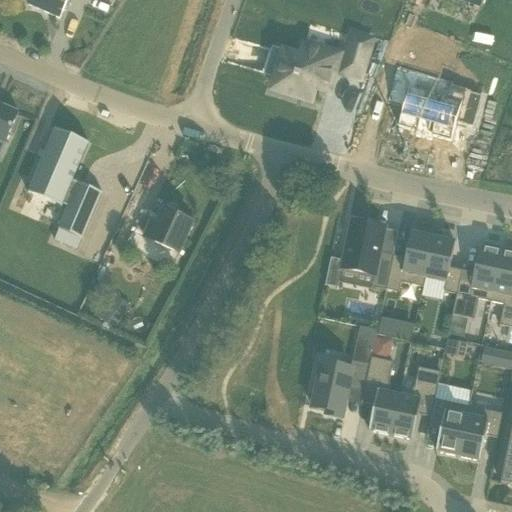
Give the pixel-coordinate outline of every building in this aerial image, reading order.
[(31,0),(29,6),(60,19),(67,0),(31,0)] [(456,0),(480,9),(483,0),(456,0)] [(322,53),(302,45),(297,58),(271,48),(262,72),(272,76),(267,88),(303,102),(308,90),(321,95),(330,72),(336,74),(335,76),(354,83),(368,46),(350,38),(338,67),(333,65),(319,60),(322,53)] [(394,96),(383,122),(419,136),(417,140),(433,147),(435,143),(453,150),(460,131),(479,139),(491,109),(472,102),(469,111),(417,90),(412,103),(394,96)] [(0,142),(6,144),(19,114),(0,105),(0,142)] [(107,194),(108,192),(106,191),(105,192),(84,182),(84,181),(82,180),(81,182),(77,180),(94,144),(95,144),(96,142),(94,141),(93,142),(73,133),(74,132),(61,127),(57,136),(58,136),(35,188),(34,188),(33,190),(35,191),(36,189),(35,188),(36,186),(68,200),(66,203),(66,202),(65,204),(67,205),(68,203),(67,203),(68,200),(73,203),(63,225),(62,224),(61,226),(63,227),(64,226),(85,236),(85,237),(87,238),(88,236),(87,235),(106,193),(107,194)] [(152,223),(145,240),(179,255),(193,224),(164,211),(158,226),(152,223)] [(341,270),(375,277),(386,229),(352,221),(341,270)] [(77,251),(82,240),(59,230),(55,241),(77,251)] [(422,277),(425,278),(433,237),(411,233),(406,258),(394,255),(388,280),(401,282),(403,273),(413,275),(422,277)] [(433,237),(425,278),(428,278),(428,279),(436,280),(437,280),(446,282),(445,292),(457,294),(462,270),(450,267),(455,242),(433,237)] [(462,270),(457,294),(453,315),(474,319),(476,313),(477,306),(479,299),(480,299),(482,290),(490,292),(493,292),(502,252),(480,247),(475,273),(462,270)] [(511,253),(502,252),(493,292),(496,293),(505,295),(503,304),(504,304),(503,312),(502,312),(501,319),(500,325),(511,327),(511,253)] [(115,331),(124,317),(110,307),(100,320),(115,331)] [(390,338),(394,321),(381,318),(378,336),(390,338)] [(376,341),(376,338),(377,332),(360,328),(358,337),(376,341)] [(379,338),(375,354),(389,358),(394,342),(379,338)] [(448,355),(464,359),(467,345),(451,342),(448,355)] [(511,353),(503,352),(499,369),(511,371),(511,368),(511,353)] [(391,437),(400,396),(397,396),(388,394),(390,385),(389,384),(391,377),(392,370),(393,364),(371,359),(362,404),(374,407),(369,432),(391,437)] [(328,413),(327,417),(342,420),(346,402),(349,387),(364,390),(369,366),(352,362),(351,371),(322,365),(313,410),(328,413)] [(403,397),(400,396),(391,437),(413,442),(418,416),(431,419),(435,401),(440,374),(419,369),(417,375),(416,382),(414,390),(413,390),(411,399),(403,397)] [(441,386),(438,398),(489,409),(492,397),(441,386)] [(436,453),(458,458),(467,417),(464,417),(464,416),(455,415),(445,413),(447,403),(435,401),(431,419),(429,425),(442,428),(436,453)] [(467,417),(458,458),(480,463),(486,437),(498,440),(503,415),(490,413),(488,422),(478,420),(479,420),(470,418),(467,417)] [(511,433),(501,485),(511,486),(511,433)]
